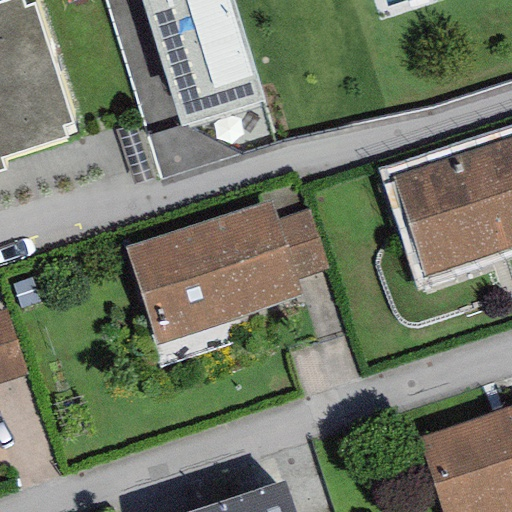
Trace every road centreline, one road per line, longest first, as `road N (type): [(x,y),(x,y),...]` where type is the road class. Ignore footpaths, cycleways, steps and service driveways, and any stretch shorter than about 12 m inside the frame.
road 1 (residential): [(511,93),(0,239)]
road 2 (residential): [(511,351),(17,511)]
